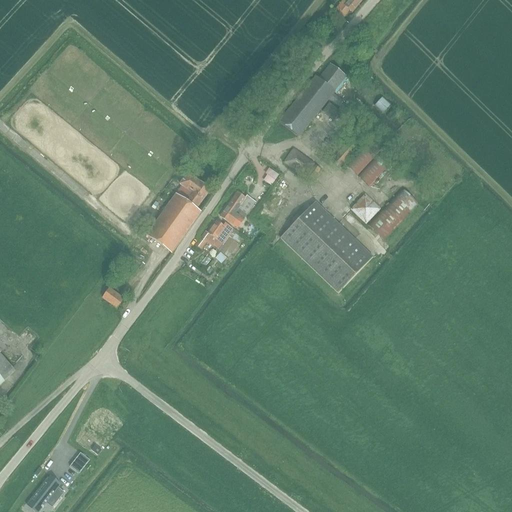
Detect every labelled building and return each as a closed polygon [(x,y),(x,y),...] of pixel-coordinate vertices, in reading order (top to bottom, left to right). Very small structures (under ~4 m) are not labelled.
[(344,17),(350,11),(352,13),(363,0),(344,0),(343,2),(336,10),(344,17)] [(313,33),(317,36),(322,30),(318,27),(313,33)] [(279,123),(280,123),(298,138),(329,99),(339,107),(339,106),(346,112),(349,108),(342,103),(343,102),(333,94),(346,78),(330,65),(319,79),(316,77),(279,123)] [(383,114),(390,106),(382,99),(375,106),(383,114)] [(334,121),(340,112),(329,103),(322,112),(334,121)] [(386,116),(389,119),(396,112),(392,109),(386,116)] [(360,110),(357,114),(375,130),(379,126),(360,110)] [(355,136),(349,141),(356,148),(362,143),(355,136)] [(369,186),(393,160),(370,139),(346,165),(369,186)] [(357,150),(349,143),(331,161),(340,169),(357,150)] [(303,177),(314,163),(294,149),(284,163),(303,177)] [(307,175),(314,180),(321,170),(314,165),(307,175)] [(271,186),(278,175),(269,168),(265,174),(267,175),(263,181),(271,186)] [(148,237),(160,245),(173,254),(202,214),(198,211),(212,191),(189,175),(181,186),(184,188),(148,237)] [(382,240),(418,204),(403,190),(367,226),(382,240)] [(244,220),(243,220),(256,203),(247,196),(245,199),(237,193),(220,216),(237,229),(244,220)] [(365,195),(350,210),(366,225),(381,210),(365,195)] [(338,294),(373,258),(316,203),(281,239),(338,294)] [(210,234),(201,248),(205,251),(211,243),(217,248),(219,245),(224,248),(236,232),(229,227),(227,229),(221,225),(213,236),(210,234)] [(241,247),(238,244),(240,242),(236,239),(234,241),(232,240),(226,247),(236,254),(241,247)] [(102,298),(117,309),(124,299),(109,289),(102,298)] [(0,353),(1,352),(0,351),(0,385),(16,372),(0,353)] [(96,446),(92,451),(98,455),(101,451),(102,450),(96,446)] [(80,453),(74,461),(84,468),(90,461),(80,453)] [(61,497),(64,493),(59,488),(61,486),(61,485),(60,485),(56,480),(51,477),(50,477),(46,481),(28,505),(27,506),(27,507),(32,511),(33,511),(40,511),(44,508),(43,508),(46,504),(48,505),(52,509),(53,508),(61,497)]
